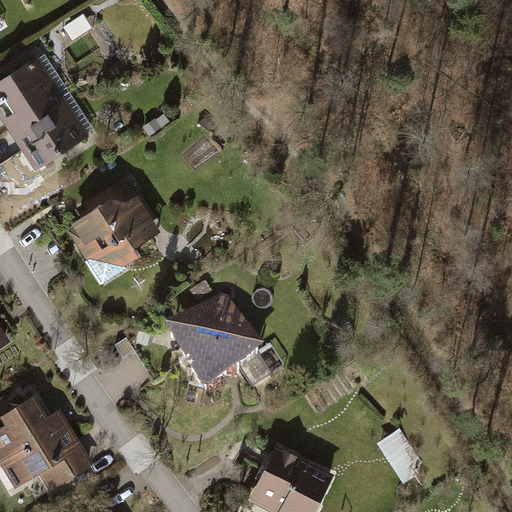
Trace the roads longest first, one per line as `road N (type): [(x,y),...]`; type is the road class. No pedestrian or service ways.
road 1 (track): [(163,0),(315,175),(511,493)]
road 2 (residential): [(172,511),(0,248)]
